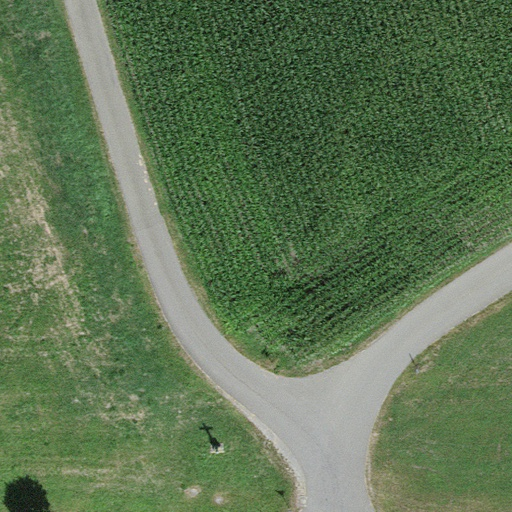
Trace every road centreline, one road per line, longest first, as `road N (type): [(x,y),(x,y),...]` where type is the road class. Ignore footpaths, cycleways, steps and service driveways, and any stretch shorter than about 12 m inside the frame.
road 1 (unclassified): [(332,511),(317,420),(211,354),(155,248),(76,0)]
road 2 (track): [(317,420),(433,311),(511,263)]
